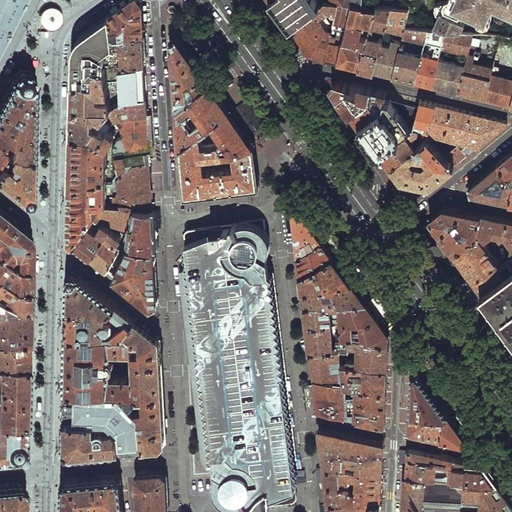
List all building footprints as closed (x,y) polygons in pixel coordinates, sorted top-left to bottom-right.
[(0,0),(0,46),(10,27),(23,0),(0,0)] [(114,36),(144,34),(143,2),(141,0),(128,0),(110,13),(114,36)] [(270,0),(281,14),(290,27),(321,5),(316,0),(270,0)] [(416,6),(402,0),(399,7),(405,7),(403,24),(408,24),(416,6)] [(511,0),(446,0),(436,23),(439,25),(438,27),(446,28),(459,30),(466,15),(470,14),(476,16),(479,18),(486,16),(488,14),(490,8),(496,7),(498,8),(500,5),(511,10),(511,0)] [(309,53),(325,57),(331,32),(327,30),(318,19),(322,15),(324,16),(330,12),(335,13),(338,3),(335,3),(325,2),(321,5),(290,27),(301,43),(307,51),(309,53)] [(342,61),(359,66),(375,5),(364,4),(338,3),(335,13),(331,32),(325,57),(342,61)] [(366,67),(374,69),(381,42),(382,35),(377,34),(379,27),(384,28),(390,6),(375,5),(359,66),(366,67)] [(511,10),(500,5),(498,8),(511,14),(511,10)] [(55,7),(51,6),(47,7),(44,9),(41,12),(40,15),(40,19),(41,23),(43,26),(47,29),(51,29),(55,29),(58,27),(61,24),(63,20),(63,16),(61,12),(59,9),(55,7)] [(390,6),(384,28),(403,33),(403,24),(405,7),(399,7),(390,6)] [(114,36),(110,13),(81,34),(77,37),(75,42),(73,46),(72,54),(72,65),(72,80),(96,80),(96,66),(107,65),(117,64),(118,44),(115,44),(114,36)] [(479,18),(476,16),(478,21),(480,24),(489,22),(489,19),(488,14),(486,16),(479,18)] [(428,26),(408,24),(403,24),(403,33),(403,34),(393,74),(404,77),(415,79),(422,50),(416,48),(419,37),(425,39),(428,26)] [(424,81),(432,83),(439,56),(442,44),(446,28),(438,27),(428,26),(425,39),(422,50),(415,79),(424,81)] [(459,30),(446,28),(442,44),(468,51),(473,31),(459,30)] [(490,73),(500,34),(473,31),(468,51),(465,62),(458,90),(471,93),(484,96),(490,73)] [(123,63),(145,61),(145,47),(144,34),(114,36),(115,44),(118,44),(122,43),(122,52),(120,52),(121,54),(122,54),(123,63)] [(393,74),(403,34),(400,34),(399,39),(392,38),(391,44),(381,42),(374,69),(383,72),(393,74)] [(175,91),(176,107),(209,83),(202,73),(193,61),(177,39),(170,40),(175,91)] [(307,51),(301,43),(299,44),(298,48),(301,52),(304,53),(307,51)] [(458,90),(465,62),(439,56),(432,83),(445,87),(458,90)] [(129,96),(147,94),(146,78),(145,61),(123,63),(117,64),(107,65),(110,91),(110,95),(112,106),(129,96)] [(71,108),(71,134),(93,134),(98,137),(104,130),(98,124),(99,123),(95,120),(95,116),(98,115),(102,118),(109,109),(112,106),(110,95),(100,96),(100,91),(110,91),(107,65),(96,66),(96,80),(72,80),(71,108)] [(0,144),(10,151),(9,152),(33,155),(34,117),(35,81),(32,72),(31,71),(30,71),(23,68),(22,67),(20,67),(19,68),(18,69),(12,75),(11,76),(10,78),(0,97),(0,144)] [(511,95),(511,78),(490,73),(484,96),(497,99),(510,102),(511,95)] [(332,93),(337,89),(333,84),(338,78),(326,74),(322,78),(332,93)] [(337,89),(353,111),(363,103),(371,94),(373,87),(356,82),(338,78),(333,84),(337,89)] [(176,107),(178,126),(180,146),(200,132),(211,124),(229,111),(219,97),(218,96),(209,83),(176,107)] [(358,119),(360,121),(384,104),(385,98),(387,90),(380,88),(373,87),(371,94),(363,103),(353,111),(356,115),(358,119)] [(353,111),(337,89),(332,93),(348,114),(353,111)] [(120,118),(148,113),(147,104),(147,94),(129,96),(112,106),(109,109),(118,118),(120,118)] [(376,143),(380,149),(412,123),(415,120),(418,106),(385,98),(384,104),(360,121),(367,131),(376,143)] [(412,123),(419,127),(420,125),(430,128),(436,102),(428,100),(420,98),(418,106),(415,120),(412,123)] [(416,144),(391,163),(396,171),(401,177),(431,184),(467,155),(458,145),(445,156),(430,140),(432,132),(463,141),(465,142),(478,146),(493,134),(507,122),(507,120),(436,102),(430,128),(427,136),(416,144)] [(233,154),(254,145),(242,129),(229,111),(211,124),(233,154)] [(114,158),(150,151),(149,133),(148,113),(120,118),(123,133),(118,134),(114,144),(114,158)] [(70,160),(70,185),(88,185),(88,175),(107,175),(107,144),(114,134),(114,130),(118,130),(118,134),(123,133),(120,118),(118,118),(109,123),(102,118),(99,122),(99,123),(98,124),(104,130),(98,137),(93,134),(71,134),(70,160)] [(386,157),(391,163),(416,144),(411,136),(419,130),(419,127),(412,123),(380,149),(386,157)] [(250,187),(259,186),(258,178),(256,163),(254,145),(233,154),(211,124),(200,132),(180,146),(182,171),(185,195),(222,190),(250,187)] [(463,141),(458,145),(467,155),(472,150),(465,142),(463,141)] [(0,160),(3,162),(9,152),(10,151),(0,144),(0,160)] [(511,150),(497,162),(511,179),(511,187),(510,200),(511,200),(511,150)] [(114,206),(153,208),(151,180),(150,151),(114,158),(114,191),(119,191),(120,197),(114,197),(114,206)] [(3,162),(0,165),(0,182),(22,200),(25,201),(27,201),(29,200),(30,198),(32,196),(32,175),(33,155),(9,152),(3,162)] [(511,187),(511,179),(497,162),(482,175),(466,187),(468,192),(510,200),(511,187)] [(68,238),(73,242),(94,214),(101,205),(106,205),(107,175),(88,175),(88,185),(70,185),(69,211),(68,238)] [(298,206),(308,220),(314,215),(300,197),(291,204),(291,208),(298,206)] [(129,245),(155,250),(154,229),(153,208),(114,206),(106,205),(101,205),(94,214),(111,225),(112,223),(131,228),(129,245)] [(454,250),(454,251),(479,233),(483,213),(464,209),(444,205),(430,216),(430,217),(439,231),(442,234),(444,237),(454,250)] [(294,232),(297,255),(323,239),(311,223),(308,220),(298,206),(291,208),(294,232)] [(0,253),(17,265),(31,265),(31,252),(32,239),(30,234),(29,232),(27,230),(20,225),(0,208),(0,253)] [(511,265),(511,218),(483,213),(479,233),(454,251),(468,269),(481,288),(511,265)] [(82,249),(90,256),(111,225),(94,214),(73,242),(82,249)] [(439,231),(430,217),(421,223),(431,236),(439,231)] [(247,220),(185,228),(184,230),(185,237),(187,253),(186,254),(185,255),(187,267),(188,267),(189,267),(189,270),(190,273),(203,369),(210,421),(214,447),(217,469),(215,474),(214,479),(214,489),(218,497),(221,499),(223,502),(233,505),(296,499),(298,497),(299,495),(299,490),(296,473),(298,472),(298,471),(296,460),(295,460),(294,457),(281,359),(274,306),(267,253),(268,250),(268,249),(269,245),(269,239),(269,236),(266,230),(263,226),(261,224),(257,222),(252,220),(247,220)] [(98,262),(107,269),(121,245),(117,242),(124,233),(111,225),(90,256),(98,262)] [(328,247),(333,254),(342,248),(332,233),(323,239),(328,247)] [(454,250),(444,237),(436,243),(446,256),(454,250)] [(299,265),(300,274),(333,254),(328,247),(323,239),(297,255),(299,265)] [(119,279),(151,306),(158,303),(157,276),(155,250),(129,245),(114,275),(119,279)] [(0,275),(15,285),(30,286),(31,275),(31,265),(17,265),(0,253),(0,275)] [(342,267),(333,254),(300,274),(301,281),(302,289),(352,280),(342,267)] [(511,265),(481,288),(511,330),(511,265)] [(189,270),(189,267),(188,267),(187,267),(179,269),(180,274),(183,306),(202,455),(202,456),(202,457),(204,463),(208,467),(212,469),(217,469),(190,273),(189,270)] [(67,292),(67,307),(112,308),(116,302),(96,286),(79,271),(76,269),(73,269),(71,271),(70,272),(68,274),(67,276),(67,292)] [(0,275),(0,296),(15,305),(30,306),(30,296),(30,286),(15,285),(0,275)] [(352,280),(302,289),(302,296),(303,304),(367,300),(360,290),(352,280)] [(378,316),(379,316),(387,311),(375,294),(367,300),(378,316)] [(0,337),(17,338),(29,338),(30,321),(30,306),(15,305),(0,296),(0,337)] [(306,327),(309,349),(335,347),(334,344),(334,336),(339,338),(361,335),(389,342),(390,330),(387,327),(379,316),(378,316),(367,300),(303,304),(306,327)] [(116,302),(112,308),(67,307),(67,320),(66,332),(124,335),(136,318),(127,311),(116,302)] [(66,332),(65,362),(64,390),(121,391),(140,409),(142,446),(161,445),(165,439),(162,391),(162,376),(159,337),(136,318),(124,335),(66,332)] [(389,342),(361,335),(339,338),(339,343),(340,347),(341,363),(388,366),(389,354),(389,342)] [(0,362),(29,363),(29,351),(29,338),(0,337),(0,362)] [(313,380),(343,383),(341,363),(340,347),(335,347),(309,349),(313,380)] [(29,363),(0,362),(0,420),(27,420),(28,392),(29,363)] [(388,366),(341,363),(343,383),(387,388),(387,377),(388,366)] [(411,393),(410,411),(447,413),(449,412),(434,392),(418,371),(412,372),(411,393)] [(386,407),(387,388),(343,383),(313,380),(315,397),(317,412),(384,425),(386,424),(386,407)] [(119,431),(119,448),(126,448),(142,446),(140,409),(121,391),(64,390),(64,405),(63,419),(106,421),(119,431)] [(454,407),(449,412),(458,424),(466,436),(468,436),(468,428),(454,407)] [(441,437),(447,413),(410,411),(410,421),(409,431),(441,437)] [(449,412),(447,413),(441,437),(462,442),(466,436),(458,424),(449,412)] [(63,431),(62,447),(69,453),(94,451),(119,448),(119,431),(106,421),(63,419),(63,431)] [(0,459),(12,458),(16,458),(20,455),(23,452),(25,449),(26,444),(26,441),(27,431),(27,420),(0,420),(0,459)] [(322,455),(323,466),(382,471),(382,466),(383,447),(384,441),(348,433),(322,427),(318,427),(320,440),(322,455)] [(405,500),(404,511),(511,511),(511,499),(508,494),(497,479),(465,478),(467,461),(467,458),(445,454),(421,448),(410,446),(408,447),(407,462),(406,481),(405,495),(405,500)] [(475,462),(467,461),(465,478),(497,479),(492,472),(485,462),(475,462)] [(326,492),(327,500),(373,500),(381,500),(381,486),(382,471),(323,466),(324,475),(326,492)] [(139,500),(140,511),(169,511),(168,493),(167,473),(162,469),(152,470),(138,470),(136,474),(139,500)] [(116,473),(91,475),(66,477),(62,482),(61,511),(125,511),(121,477),(116,473)] [(497,479),(508,494),(511,491),(511,485),(505,475),(497,479)] [(0,484),(0,511),(24,511),(24,502),(25,489),(19,483),(0,484)] [(328,511),(369,511),(373,500),(327,500),(328,511)] [(379,511),(381,500),(373,500),(369,511),(379,511)]
